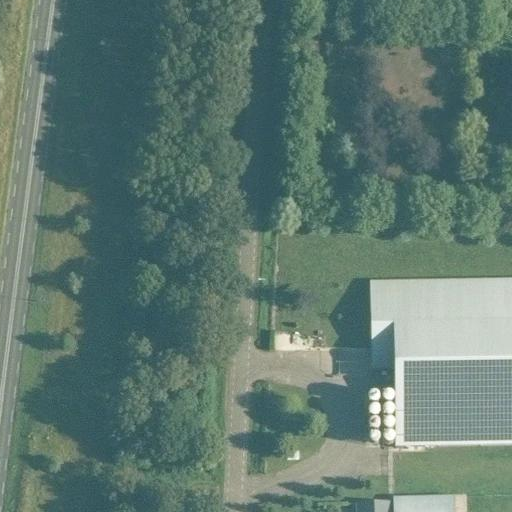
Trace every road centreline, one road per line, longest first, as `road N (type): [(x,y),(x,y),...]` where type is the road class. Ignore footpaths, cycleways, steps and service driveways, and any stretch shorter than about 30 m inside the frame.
road 1 (unclassified): [(241,511),(264,0)]
road 2 (primary): [(0,389),(50,0)]
